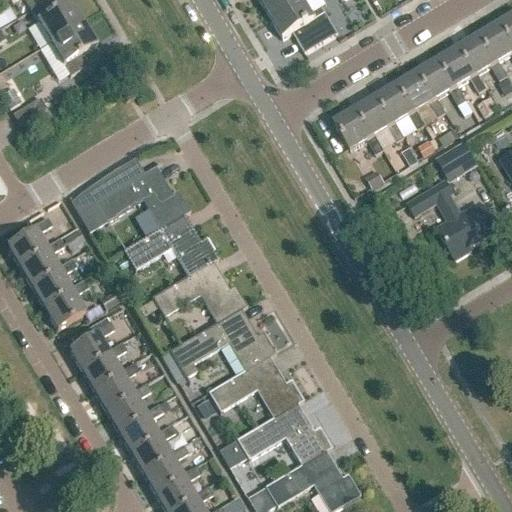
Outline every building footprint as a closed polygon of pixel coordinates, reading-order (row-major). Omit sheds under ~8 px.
[(21,0),(32,16),(50,5),(47,0),(21,0)] [(258,0),(272,22),(305,2),(303,0),(258,0)] [(314,17),(305,2),(272,22),(285,44),(294,38),(306,58),(339,39),(323,12),(314,17)] [(56,14),(50,5),(32,16),(51,49),(84,29),(70,6),(56,14)] [(511,21),(499,29),(511,50),(511,21)] [(82,59),(97,50),(84,29),(51,49),(70,81),(88,70),(82,59)] [(511,50),(499,29),(479,42),(495,69),(499,66),(511,59),(511,50)] [(492,71),(500,85),(508,81),(499,66),(495,69),(479,42),(458,54),(475,81),(479,79),(492,71)] [(487,93),(479,79),(475,81),(458,54),(438,66),(454,94),(458,91),(471,83),(480,98),(487,93)] [(467,105),(458,91),(454,94),(438,66),(417,78),(434,106),(437,103),(450,96),(459,110),(466,106),(467,105)] [(446,118),(437,103),(434,106),(417,78),(397,91),(413,118),(417,116),(430,109),(438,123),(446,118)] [(126,106),(136,100),(123,80),(114,86),(126,106)] [(425,130),(417,116),(413,118),(397,91),(376,103),(393,131),(396,128),(410,120),(418,134),(425,130)] [(0,107),(5,117),(22,107),(14,93),(0,100),(0,107)] [(19,130),(46,113),(40,103),(13,120),(19,130)] [(376,103),(356,115),(372,143),(376,141),(389,133),(397,147),(405,142),(396,128),(393,131),(376,103)] [(484,123),(498,115),(491,103),(477,111),(484,123)] [(466,106),(459,110),(465,121),(472,116),(466,106)] [(372,143),(356,115),(335,128),(351,155),(368,145),(376,159),(384,155),(376,141),(372,143)] [(447,149),(459,142),(454,134),(442,141),(447,149)] [(424,164),(435,157),(429,146),(417,153),(424,164)] [(450,189),(478,172),(464,149),(436,166),(450,189)] [(402,157),(410,171),(418,166),(410,153),(402,157)] [(511,157),(500,165),(511,184),(511,157)] [(190,217),(178,196),(171,200),(156,173),(162,170),(162,169),(142,180),(133,166),(124,172),(120,175),(116,178),(107,184),(100,190),(93,197),(90,201),(75,211),(70,204),(69,205),(90,240),(144,207),(161,235),(184,220),(190,217)] [(372,195),(384,188),(377,177),(365,184),(372,195)] [(469,253),(495,237),(481,213),(463,223),(450,201),(453,199),(446,188),(408,211),(415,222),(437,208),(451,231),(438,238),(455,267),(472,257),(469,253)] [(218,264),(206,243),(200,247),(184,220),(161,235),(124,257),(136,277),(172,255),(188,282),(212,268),(218,264)] [(7,252),(20,273),(48,256),(46,252),(38,240),(52,231),(48,224),(33,233),(35,236),(7,252)] [(69,255),(84,246),(77,235),(62,243),(69,255)] [(60,244),(46,252),(48,256),(20,273),(32,293),(60,277),(58,273),(50,260),(64,252),(60,244)] [(72,265),(58,273),(60,277),(32,293),(44,314),(73,297),(71,294),(63,281),(77,272),(72,265)] [(247,313),(234,291),(228,295),(212,268),(188,282),(152,304),(164,324),(200,302),(217,331),(241,316),(247,313)] [(75,302),(90,293),(85,286),(71,294),(73,297),(44,314),(57,335),(85,318),(75,302)] [(105,316),(118,308),(112,297),(99,305),(105,316)] [(217,331),(170,359),(186,385),(197,378),(193,371),(229,350),(245,378),(269,363),(275,359),(263,339),(257,342),(241,316),(217,331)] [(111,360),(108,356),(101,344),(115,336),(110,328),(95,337),(97,340),(70,356),(83,377),(111,360)] [(121,377),(113,364),(127,356),(122,348),(108,356),(111,360),(83,377),(95,397),(123,381),(121,377)] [(303,407),(291,386),(285,390),(269,363),(245,378),(208,399),(220,419),(257,398),(273,425),(297,411),(303,407)] [(136,401),(133,397),(126,384),(139,376),(135,368),(121,377),(123,381),(95,397),(107,418),(136,401)] [(145,418),(138,405),(152,397),(147,389),(133,397),(136,401),(107,418),(120,439),(148,422),(145,418)] [(207,406),(197,412),(203,423),(214,417),(207,406)] [(158,439),(150,426),(164,418),(159,410),(145,418),(148,422),(120,439),(132,459),(160,443),(158,439)] [(313,438),(297,411),(273,425),(237,447),(248,466),(284,444),(301,473),(325,458),(331,455),(319,434),(313,438)] [(172,463),(170,459),(163,447),(176,439),(171,431),(158,439),(160,443),(132,459),(144,480),(172,463)] [(185,484),(182,480),(175,467),(188,459),(184,451),(170,459),(172,463),(144,480),(156,501),(185,484)] [(325,458),(301,473),(265,495),(274,511),(279,511),(312,493),(324,511),(343,511),(360,502),(348,482),(341,485),(325,458)] [(184,511),(197,505),(194,501),(187,488),(201,480),(196,472),(182,480),(185,484),(156,501),(162,511),(184,511)] [(200,511),(199,509),(213,500),(208,493),(194,501),(197,505),(184,511),(200,511)] [(242,511),(237,503),(221,511),(242,511)]
